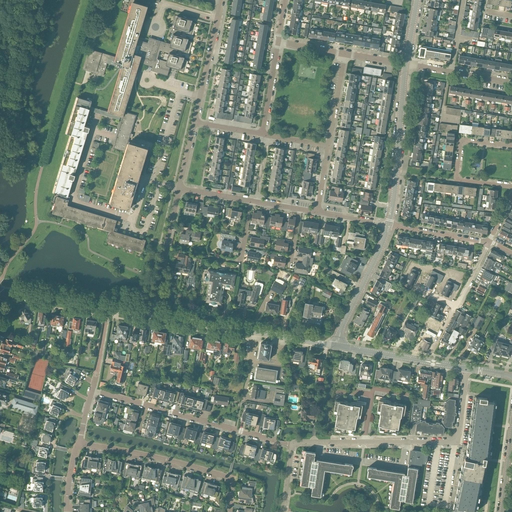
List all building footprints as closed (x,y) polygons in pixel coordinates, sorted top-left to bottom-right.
[(357,8),(359,0),(357,0),(351,0),(351,7),(357,8)] [(357,8),(364,9),(366,1),(359,0),(357,8)] [(364,9),(371,10),(372,2),(366,1),(364,9)] [(147,6),(139,4),(133,2),(116,57),(91,49),(85,68),(100,73),(99,74),(103,76),(108,59),(123,64),(114,92),(108,111),(119,114),(123,116),(113,148),(126,152),(111,203),(119,205),(129,209),(134,193),(137,194),(140,184),(137,183),(147,148),(128,142),(130,137),(132,138),(133,134),(131,134),(136,115),(132,114),(126,112),(132,92),(138,72),(139,72),(138,72),(139,69),(140,69),(137,68),(139,62),(152,67),(151,70),(159,73),(167,75),(167,76),(170,67),(178,69),(178,70),(183,72),(187,61),(183,60),(184,57),(178,56),(178,55),(176,54),(177,49),(182,51),(187,53),(191,42),(191,43),(191,42),(187,41),(188,39),(182,37),(182,36),(180,35),(181,31),(186,32),(186,33),(191,35),(195,24),(191,22),(192,20),(186,18),(186,17),(184,17),(183,17),(183,18),(177,16),(176,20),(173,28),(178,29),(176,35),(173,34),(172,39),(170,44),(167,43),(153,39),(151,44),(137,40),(137,39),(147,6)] [(371,10),(377,12),(379,4),(372,2),(371,10)] [(386,5),(379,4),(377,12),(384,13),(386,6),(386,5)] [(315,38),(316,30),(317,27),(314,26),(313,29),(310,29),(308,37),(315,38)] [(343,43),(345,33),(336,32),(335,41),(343,43)] [(343,43),(352,44),(354,34),(345,32),(345,33),(343,43)] [(352,44),(361,46),(362,36),(362,35),(354,34),(352,44)] [(371,38),(362,36),(361,46),(369,47),(371,38)] [(380,39),(371,38),(369,47),(378,49),(380,39)] [(381,70),(374,69),(364,67),(363,73),(380,76),(381,70)] [(350,74),(349,80),(357,82),(358,75),(360,75),(361,69),(358,69),(357,75),(354,74),(351,74),(350,74)] [(349,80),(348,87),(356,88),(357,82),(349,80)] [(391,81),(388,80),(385,80),(384,86),(392,88),(393,81),(391,81)] [(456,94),(457,87),(450,86),(449,93),(456,94)] [(348,87),(346,93),(355,95),(356,88),(348,87)] [(390,101),(391,94),(383,93),(381,99),(390,101)] [(78,97),(67,133),(67,134),(71,135),(54,193),(61,195),(60,197),(69,200),(69,197),(68,197),(73,180),(74,180),(75,175),(74,175),(87,132),(88,132),(90,127),(84,126),(90,109),(118,117),(119,114),(108,111),(108,112),(90,107),(92,102),(78,97)] [(344,106),(343,113),(352,114),(353,108),(344,106)] [(387,120),(388,114),(379,112),(378,119),(387,120)] [(351,121),(342,119),(341,126),(349,127),(351,121)] [(385,127),(377,125),(376,132),(384,133),(385,127)] [(339,136),(348,138),(349,131),(340,130),(339,136)] [(374,142),(382,144),(384,137),(375,136),(374,142)] [(93,141),(91,148),(98,150),(100,143),(93,141)] [(374,142),(373,149),(381,150),(382,144),(374,142)] [(344,157),(345,151),(337,149),(336,156),(344,157)] [(306,164),(317,166),(318,159),(314,159),(314,154),(308,153),(307,158),(306,164)] [(372,155),(371,162),(379,163),(380,157),(372,155)] [(317,166),(306,164),(305,171),(303,171),(302,175),(310,177),(311,172),(315,173),(317,166)] [(302,187),(313,189),(314,182),(310,182),(310,177),(302,175),(302,176),(304,176),(303,181),(302,187)] [(341,177),(332,175),(331,182),(340,183),(341,177)] [(376,183),(377,176),(368,175),(367,181),(376,183)] [(376,183),(367,181),(366,188),(375,189),(376,183)] [(433,190),(434,183),(428,182),(428,186),(425,186),(424,192),(427,192),(428,190),(433,190)] [(80,186),(78,192),(84,194),(86,188),(80,186)] [(313,189),(302,187),(301,194),(311,196),(313,189)] [(342,202),(343,193),(342,193),(343,188),(336,187),(335,192),(331,191),(329,199),(342,202)] [(360,202),(368,203),(369,200),(373,201),(373,197),(371,196),(372,193),(364,192),(363,195),(361,195),(360,202)] [(82,201),(89,203),(90,197),(84,195),(82,201)] [(69,200),(60,197),(58,196),(53,213),(110,230),(107,242),(142,253),(146,240),(143,239),(142,240),(113,231),(114,230),(117,231),(118,229),(114,228),(115,224),(120,225),(119,225),(120,222),(67,205),(69,200)] [(186,202),(184,212),(195,214),(195,212),(198,213),(200,202),(197,202),(197,204),(186,202)] [(368,203),(360,202),(359,205),(361,205),(360,209),(359,208),(358,213),(370,215),(372,207),(368,206),(368,203)] [(208,206),(207,213),(218,215),(218,214),(221,215),(222,206),(219,205),(219,208),(208,206)] [(239,226),(242,210),(229,208),(228,216),(231,217),(235,218),(235,221),(239,222),(238,226),(239,226)] [(266,227),(268,217),(265,216),(265,214),(261,214),(262,212),(259,211),(257,224),(261,224),(261,226),(266,227)] [(275,227),(278,214),(275,214),(275,216),(271,215),(271,217),(268,217),(266,227),(271,228),(272,226),(275,227)] [(278,214),(275,227),(281,228),(280,230),(284,230),(286,220),(283,219),(283,217),(280,217),(280,215),(278,214)] [(294,230),(296,217),(293,217),(293,221),(289,220),(288,222),(285,222),(286,220),(284,230),(287,231),(287,229),(294,230)] [(300,221),(298,233),(305,234),(306,231),(309,232),(311,222),(304,221),(304,222),(300,221)] [(311,222),(309,232),(313,233),(313,234),(316,234),(318,222),(314,221),(314,223),(311,222)] [(330,236),(332,226),(330,225),(330,224),(325,223),(323,234),(330,236)] [(511,227),(505,223),(502,228),(511,233),(511,227)] [(332,226),(330,236),(338,237),(340,226),(335,225),(335,226),(332,226)] [(181,234),(179,242),(188,244),(189,240),(193,240),(197,240),(197,242),(199,242),(201,232),(193,231),(186,230),(185,235),(181,234)] [(501,230),(499,235),(509,240),(510,239),(507,237),(508,234),(501,230)] [(362,238),(363,235),(359,235),(359,233),(355,232),(355,233),(350,232),(350,234),(348,234),(347,240),(354,242),(353,244),(352,246),(353,246),(353,247),(364,249),(366,238),(362,238)] [(252,237),(250,246),(263,248),(264,242),(266,243),(267,240),(270,240),(270,237),(268,237),(264,236),(261,236),(260,235),(260,238),(252,237)] [(506,239),(498,235),(496,240),(503,244),(504,243),(505,241),(508,243),(511,245),(511,242),(509,241),(506,239)] [(235,243),(236,239),(223,237),(222,240),(221,240),(220,240),(219,241),(218,241),(218,242),(218,243),(217,243),(217,244),(217,245),(217,246),(218,246),(218,247),(218,248),(219,248),(220,248),(220,249),(221,249),(232,251),(233,242),(235,243)] [(285,240),(277,238),(277,239),(275,249),(287,251),(288,244),(284,243),(285,240)] [(303,261),(312,262),(313,258),(310,258),(311,250),(298,247),(297,256),(304,257),(303,261)] [(491,249),(489,254),(488,256),(495,260),(496,258),(499,259),(500,257),(503,258),(504,256),(491,249)] [(264,251),(256,250),(256,253),(248,251),(247,262),(247,260),(257,262),(259,255),(263,256),(264,251)] [(182,273),(184,257),(185,254),(178,253),(177,259),(181,260),(180,262),(179,261),(179,262),(177,261),(175,271),(182,273)] [(271,253),(270,258),(274,259),(274,265),(285,266),(286,259),(277,257),(278,254),(271,253)] [(336,253),(333,257),(341,261),(342,261),(343,258),(342,258),(343,254),(336,253)] [(184,257),(182,273),(188,274),(187,283),(191,284),(190,288),(194,289),(196,282),(194,282),(196,276),(192,275),(194,264),(190,264),(189,263),(190,255),(185,254),(184,257)] [(387,259),(395,263),(396,261),(396,260),(397,257),(390,254),(387,259)] [(347,256),(340,271),(350,276),(352,273),(357,265),(356,264),(358,261),(347,256)] [(495,261),(491,259),(488,257),(487,257),(485,261),(489,263),(496,268),(497,268),(500,270),(501,269),(499,268),(500,267),(501,267),(502,265),(501,265),(495,261)] [(387,259),(385,265),(392,268),(393,265),(394,265),(395,263),(387,259)] [(312,262),(303,261),(303,264),(296,263),(294,272),(307,274),(308,266),(311,266),(312,262)] [(482,266),(490,270),(494,273),(496,268),(489,263),(485,261),(482,266)] [(385,265),(382,270),(390,274),(391,272),(390,271),(392,268),(385,265)] [(411,271),(406,282),(413,285),(418,275),(420,272),(412,268),(411,271)] [(481,268),(479,272),(487,277),(491,279),(494,280),(496,276),(489,272),(481,268)] [(235,275),(224,273),(219,272),(208,270),(207,276),(204,275),(203,281),(206,281),(206,282),(209,283),(206,302),(209,302),(209,304),(208,304),(208,305),(217,306),(218,306),(217,306),(218,304),(221,304),(224,288),(230,289),(230,287),(233,287),(235,275)] [(390,274),(382,270),(379,275),(386,279),(388,276),(389,276),(390,274)] [(432,270),(425,285),(432,289),(436,282),(440,284),(443,276),(432,270)] [(491,279),(487,277),(479,272),(477,277),(481,280),(481,282),(487,285),(491,279)] [(347,284),(332,277),(335,279),(332,285),(340,289),(337,294),(341,296),(343,291),(344,291),(347,284)] [(374,286),(382,290),(384,291),(386,287),(388,288),(390,284),(381,279),(380,281),(377,280),(374,286)] [(446,283),(441,293),(448,297),(452,290),(456,291),(459,286),(447,280),(446,283)] [(270,289),(281,295),(287,283),(284,281),(282,285),(275,281),(270,289)] [(252,292),(250,291),(239,289),(237,296),(238,296),(237,304),(243,305),(245,294),(247,295),(247,294),(251,295),(249,303),(255,304),(257,296),(259,296),(260,295),(262,296),(263,293),(260,293),(263,285),(262,283),(256,282),(255,282),(254,286),(252,292)] [(382,290),(374,286),(371,292),(378,295),(380,292),(382,290)] [(331,293),(324,289),(322,294),(326,296),(326,297),(328,298),(328,297),(329,297),(331,293)] [(368,298),(366,303),(374,307),(376,302),(368,298)] [(286,315),(287,307),(289,307),(290,305),(289,304),(289,302),(288,300),(282,299),(281,303),(281,304),(280,314),(286,315)] [(279,305),(274,304),(266,303),(265,311),(277,313),(278,305),(279,305)] [(381,307),(367,334),(373,337),(387,307),(379,303),(378,306),(381,307)] [(436,303),(429,316),(441,322),(443,316),(440,314),(444,307),(436,303)] [(320,317),(321,307),(315,306),(314,306),(311,306),(312,305),(305,304),(303,316),(304,316),(305,318),(307,318),(309,317),(309,316),(310,316),(310,315),(320,317)] [(31,319),(30,318),(32,317),(31,315),(32,314),(31,313),(30,314),(28,311),(27,312),(25,309),(20,312),(21,314),(19,316),(21,319),(23,318),(25,321),(25,322),(30,323),(31,319)] [(457,310),(448,326),(452,328),(453,326),(456,327),(456,326),(458,327),(459,324),(461,325),(457,331),(453,329),(451,334),(445,345),(451,348),(453,345),(454,345),(455,343),(454,343),(454,341),(455,342),(457,338),(456,338),(459,332),(463,334),(465,330),(463,328),(470,315),(463,312),(464,311),(460,309),(459,311),(457,310)] [(362,327),(368,312),(363,310),(361,314),(359,317),(357,316),(354,323),(358,325),(358,326),(360,326),(362,327)] [(45,323),(46,312),(39,311),(37,326),(44,327),(45,323)] [(473,327),(476,328),(478,329),(484,319),(479,316),(477,321),(473,327)] [(78,331),(80,319),(79,319),(79,318),(77,318),(76,318),(73,318),(72,328),(74,328),(74,330),(78,331)] [(94,335),(96,321),(87,319),(85,331),(88,332),(87,334),(94,335)] [(407,332),(406,334),(405,337),(407,337),(408,339),(409,338),(411,339),(413,334),(414,335),(418,328),(413,325),(413,324),(412,324),(412,323),(411,323),(410,324),(405,322),(402,329),(407,332)] [(440,342),(445,345),(451,334),(449,334),(452,328),(448,326),(443,337),(442,337),(440,342)] [(396,331),(389,327),(388,328),(387,330),(384,336),(385,336),(385,337),(387,338),(388,337),(389,338),(389,337),(391,338),(394,333),(394,334),(396,331)] [(139,339),(141,329),(140,329),(139,328),(138,328),(137,328),(135,328),(135,332),(133,331),(133,337),(131,336),(130,342),(135,343),(135,341),(136,338),(139,339)] [(158,344),(160,332),(157,331),(156,332),(154,331),(154,333),(153,333),(152,343),(158,344)] [(160,332),(158,344),(162,345),(166,346),(167,340),(165,339),(165,335),(165,333),(163,333),(163,332),(160,332)] [(168,345),(166,355),(171,356),(171,352),(172,352),(172,351),(171,351),(172,349),(176,350),(176,352),(182,353),(181,355),(182,355),(183,347),(181,347),(182,346),(183,345),(183,344),(182,343),(183,336),(182,336),(182,335),(180,335),(179,336),(176,335),(176,337),(174,337),(172,345),(168,345)] [(467,347),(477,353),(482,344),(485,345),(487,341),(484,340),(483,342),(474,336),(467,347)] [(498,354),(500,355),(504,343),(500,342),(498,339),(494,338),(491,349),(494,349),(493,353),(495,353),(495,354),(498,355),(498,354)] [(3,339),(3,341),(2,341),(2,342),(2,343),(1,345),(10,348),(11,345),(15,346),(16,342),(9,340),(10,340),(6,339),(6,340),(3,339)] [(206,350),(213,351),(215,340),(214,340),(214,339),(212,339),(212,340),(211,339),(211,340),(209,340),(208,342),(207,341),(207,343),(206,350)] [(430,343),(423,339),(419,348),(426,351),(430,343)] [(215,340),(213,351),(213,355),(220,357),(221,350),(222,345),(221,345),(221,342),(219,342),(219,341),(218,340),(216,340),(215,340)] [(509,345),(504,343),(500,355),(501,355),(501,354),(503,354),(502,355),(506,356),(506,355),(509,356),(511,352),(511,340),(511,341),(511,342),(511,343),(509,344),(509,345)] [(227,342),(226,343),(225,343),(225,346),(223,345),(222,354),(229,355),(230,352),(231,350),(234,350),(235,346),(234,346),(235,344),(232,344),(231,343),(230,343),(228,343),(227,342)] [(271,345),(264,344),(261,343),(258,358),(269,360),(271,345)] [(9,351),(10,348),(1,345),(1,347),(0,347),(0,348),(0,349),(0,350),(2,352),(5,354),(5,353),(11,355),(12,352),(9,351)] [(37,349),(36,349),(34,355),(37,356),(38,353),(39,352),(39,350),(43,351),(43,348),(39,347),(38,347),(37,349)] [(302,354),(303,352),(294,351),(293,361),(300,362),(299,366),(305,367),(306,356),(303,356),(303,354),(302,354)] [(0,356),(0,363),(5,365),(6,361),(14,363),(15,359),(12,358),(4,355),(4,357),(0,356)] [(322,359),(319,359),(318,358),(317,358),(316,358),(315,358),(313,357),(312,358),(309,357),(308,368),(310,369),(310,367),(317,368),(316,374),(319,375),(322,359)] [(118,373),(120,364),(121,364),(121,361),(113,359),(110,371),(118,373)] [(350,361),(340,360),(339,368),(348,370),(348,371),(351,372),(351,374),(355,375),(356,367),(352,366),(353,364),(349,363),(350,361)] [(121,364),(120,364),(118,373),(116,382),(117,384),(121,385),(122,384),(127,366),(121,365),(121,364)] [(360,367),(360,370),(360,373),(361,373),(360,374),(363,374),(363,375),(366,376),(367,375),(369,375),(370,375),(370,372),(371,372),(371,369),(371,366),(371,365),(368,365),(368,364),(366,364),(365,364),(362,364),(361,364),(361,367),(360,367)] [(378,379),(378,378),(384,379),(386,368),(383,367),(383,368),(380,367),(379,370),(376,369),(374,378),(378,379)] [(276,371),(257,368),(255,378),(274,381),(276,371)] [(386,368),(384,379),(389,380),(389,381),(393,382),(395,371),(392,371),(392,370),(389,369),(389,368),(386,368)] [(402,380),(404,370),(401,369),(401,370),(398,369),(398,372),(395,371),(393,382),(396,382),(397,379),(402,380)] [(430,378),(431,371),(420,369),(419,376),(427,378),(430,378)] [(77,378),(75,377),(76,376),(77,377),(79,374),(74,370),(73,372),(69,370),(67,374),(69,375),(67,377),(66,378),(65,379),(65,380),(65,381),(65,382),(66,383),(67,383),(68,383),(69,383),(73,386),(77,378)] [(408,383),(411,383),(413,376),(410,375),(410,371),(407,371),(408,370),(404,370),(402,380),(408,381),(408,383)] [(431,386),(435,386),(441,387),(442,373),(432,371),(431,376),(432,377),(431,386)] [(0,384),(1,385),(1,386),(4,387),(6,382),(9,383),(9,381),(16,384),(18,378),(10,376),(9,380),(7,379),(0,376),(0,384)] [(423,392),(422,397),(427,398),(428,392),(429,385),(424,384),(424,382),(427,382),(427,378),(419,376),(418,376),(417,382),(421,383),(420,386),(424,387),(423,392)] [(449,378),(448,390),(453,391),(454,384),(458,384),(458,379),(449,378)] [(157,399),(159,392),(160,388),(155,387),(156,383),(153,382),(149,395),(152,396),(152,397),(152,398),(157,399)] [(135,393),(146,396),(148,386),(138,383),(135,393)] [(60,398),(65,400),(69,392),(67,391),(67,390),(68,391),(70,388),(64,385),(63,387),(60,385),(58,389),(60,390),(59,392),(58,393),(57,393),(56,394),(56,395),(56,396),(57,397),(58,398),(59,398),(60,398)] [(260,399),(263,399),(264,399),(266,391),(262,390),(259,390),(260,386),(253,385),(252,388),(253,389),(252,392),(251,397),(258,398),(260,399)] [(429,389),(428,395),(428,397),(430,398),(431,395),(439,397),(440,392),(440,391),(441,387),(435,386),(435,391),(432,390),(432,389),(429,389)] [(157,399),(162,400),(165,390),(160,388),(159,392),(157,399)] [(276,389),(273,404),(283,406),(285,390),(276,389)] [(162,400),(168,402),(171,391),(165,390),(162,400)] [(171,391),(168,402),(173,403),(173,402),(176,402),(179,392),(176,391),(176,392),(171,391)] [(0,405),(1,403),(6,404),(9,395),(0,392),(0,405)] [(185,407),(188,396),(183,394),(184,393),(181,392),(178,403),(181,403),(180,405),(185,407)] [(185,407),(190,408),(194,397),(188,396),(185,407)] [(229,398),(215,396),(213,403),(228,405),(228,401),(229,401),(229,400),(229,398)] [(190,408),(196,410),(199,399),(194,397),(190,408)] [(487,458),(494,409),(494,402),(486,401),(487,398),(475,397),(468,456),(466,455),(465,458),(482,463),(483,457),(487,458)] [(199,399),(196,410),(201,411),(202,409),(204,410),(206,404),(208,399),(204,398),(204,400),(199,399)] [(34,408),(34,405),(17,399),(16,402),(15,404),(16,404),(15,407),(32,412),(33,409),(34,409),(34,408)] [(422,406),(430,407),(430,401),(418,399),(418,404),(418,405),(422,406)] [(444,410),(446,410),(445,412),(456,414),(456,412),(455,412),(456,405),(454,405),(455,400),(449,399),(445,402),(445,404),(444,403),(443,407),(445,407),(444,410)] [(97,405),(107,407),(107,408),(109,408),(111,403),(108,402),(99,400),(99,402),(98,401),(97,405)] [(345,402),(343,401),(336,400),(333,414),(337,414),(334,431),(342,432),(342,434),(345,435),(345,433),(354,434),(357,418),(360,418),(362,405),(345,402)] [(380,414),(377,431),(386,432),(385,434),(388,434),(389,432),(397,434),(400,418),(403,418),(406,405),(379,400),(376,414),(380,414)] [(53,414),(57,416),(61,408),(59,407),(60,406),(61,407),(62,404),(57,401),(56,403),(52,401),(50,405),(52,406),(51,408),(50,409),(49,410),(49,411),(49,412),(49,413),(50,414),(51,414),(52,414),(53,414)] [(420,421),(422,406),(418,405),(418,404),(413,403),(410,423),(416,424),(420,421)] [(128,413),(137,416),(138,412),(137,412),(138,410),(127,407),(126,413),(128,413)] [(250,425),(253,414),(248,412),(248,411),(245,410),(246,409),(245,409),(244,410),(244,411),(244,412),(243,412),(243,413),(242,414),(242,415),(242,416),(242,417),(242,418),(242,419),(242,420),(242,421),(242,420),(245,421),(244,423),(245,423),(250,425)] [(302,409),(302,412),(301,413),(300,415),(301,416),(301,419),(309,420),(309,418),(316,418),(316,412),(310,411),(310,410),(302,409)] [(454,415),(456,415),(456,414),(445,412),(445,415),(444,414),(443,417),(442,417),(442,421),(443,421),(443,423),(445,427),(452,427),(452,421),(454,422),(454,415)] [(148,419),(159,422),(160,417),(160,416),(149,413),(149,414),(148,419)] [(253,414),(250,425),(255,426),(256,426),(256,424),(259,425),(262,414),(261,414),(260,414),(259,414),(258,415),(253,414)] [(262,414),(259,425),(263,426),(263,428),(268,429),(270,418),(265,417),(265,415),(264,415),(264,414),(263,414),(262,414)] [(100,425),(101,423),(103,423),(104,418),(94,415),(93,419),(94,419),(94,421),(95,421),(94,424),(100,425)] [(270,418),(268,429),(274,429),(274,430),(274,428),(277,428),(277,429),(277,428),(278,427),(279,426),(279,425),(279,424),(279,423),(280,423),(280,422),(280,421),(280,420),(280,419),(279,418),(279,417),(279,416),(279,417),(274,416),(274,418),(270,418)] [(48,430),(52,431),(55,423),(53,422),(53,421),(54,421),(55,419),(50,417),(49,418),(45,417),(44,421),(46,422),(45,424),(44,425),(44,426),(43,427),(43,428),(44,429),(45,430),(46,430),(47,430),(48,430)] [(157,427),(159,422),(148,419),(146,424),(157,427)] [(420,421),(416,424),(416,430),(421,431),(421,432),(428,433),(428,435),(429,435),(430,424),(428,424),(428,422),(425,422),(426,421),(422,420),(422,422),(420,421)] [(172,434),(175,423),(170,422),(166,434),(172,436),(172,434)] [(443,434),(443,433),(444,427),(442,424),(439,424),(439,423),(436,422),(436,423),(433,423),(433,424),(430,424),(429,435),(431,435),(431,434),(437,434),(437,433),(443,434)] [(175,423),(172,434),(178,436),(177,437),(178,438),(179,438),(179,439),(180,439),(183,428),(181,427),(181,425),(175,423)] [(135,426),(125,424),(123,431),(132,434),(133,430),(134,430),(135,426)] [(156,432),(157,427),(146,424),(145,429),(156,432)] [(189,439),(192,428),(187,427),(186,428),(183,428),(180,439),(181,439),(182,439),(183,439),(184,439),(184,437),(189,439)] [(192,428),(189,439),(194,440),(194,442),(195,442),(195,443),(196,443),(197,443),(200,432),(197,431),(198,430),(192,428)] [(156,432),(145,429),(144,434),(144,435),(146,435),(145,436),(146,437),(147,437),(148,438),(149,438),(150,438),(151,438),(152,438),(152,437),(154,438),(154,437),(155,437),(156,432)] [(206,444),(209,433),(204,431),(203,431),(203,433),(200,432),(197,443),(198,444),(199,444),(200,444),(200,443),(201,442),(206,444)] [(52,435),(47,434),(46,433),(46,432),(45,432),(44,432),(43,432),(42,433),(41,434),(41,435),(41,436),(42,437),(41,441),(50,443),(52,435)] [(209,433),(206,444),(211,445),(211,446),(211,447),(212,447),(213,448),(214,448),(217,437),(214,436),(215,434),(214,434),(209,433)] [(223,448),(226,437),(220,436),(220,438),(217,437),(214,448),(215,448),(216,448),(217,448),(218,447),(223,448)] [(226,437),(223,448),(228,450),(228,451),(231,452),(230,453),(231,452),(232,451),(232,450),(233,450),(233,449),(233,448),(234,447),(234,446),(234,445),(234,444),(234,443),(234,442),(234,441),(233,441),(231,441),(231,439),(226,437)] [(248,455),(251,444),(246,443),(245,445),(242,444),(243,444),(242,443),(242,444),(241,445),(240,446),(240,447),(240,448),(239,449),(239,450),(239,451),(239,453),(239,454),(239,455),(240,455),(242,456),(243,454),(248,455)] [(251,444),(248,455),(253,457),(253,458),(254,459),(255,459),(256,460),(259,448),(256,448),(257,446),(251,444)] [(42,456),(46,457),(48,449),(40,447),(39,451),(38,452),(37,452),(37,453),(37,454),(37,455),(38,456),(39,457),(40,457),(41,457),(42,456)] [(259,448),(256,460),(257,460),(258,460),(259,460),(260,460),(260,458),(265,460),(268,449),(263,448),(262,447),(262,449),(259,448)] [(268,449),(265,460),(270,461),(270,463),(273,464),(272,464),(272,465),(273,464),(274,463),(274,462),(275,461),(276,460),(276,459),(276,458),(276,457),(276,456),(276,455),(276,454),(276,453),(273,452),(274,451),(273,451),(273,450),(268,449)] [(426,464),(427,452),(412,450),(410,452),(408,467),(419,468),(420,463),(426,464)] [(325,472),(326,470),(348,474),(348,473),(351,474),(353,464),(345,463),(344,465),(314,460),(315,452),(306,451),(305,455),(305,454),(300,485),(308,486),(308,485),(313,486),(312,487),(311,495),(320,496),(321,493),(325,472)] [(92,468),(93,457),(91,457),(91,456),(85,456),(84,462),(82,461),(81,469),(85,470),(86,469),(87,467),(92,468)] [(93,457),(92,468),(96,469),(96,472),(99,472),(101,458),(96,457),(93,457)] [(111,471),(113,460),(112,460),(108,458),(108,459),(105,459),(105,458),(105,457),(102,473),(105,473),(106,470),(111,471)] [(457,470),(454,486),(457,487),(459,487),(454,510),(462,511),(463,511),(465,511),(473,511),(479,487),(483,488),(486,476),(482,475),(484,463),(482,463),(465,458),(465,460),(464,465),(462,471),(461,471),(458,470),(457,470)] [(113,460),(111,471),(120,473),(122,461),(119,461),(119,460),(115,460),(115,461),(113,461),(114,460),(113,460)] [(37,473),(37,475),(43,475),(44,471),(45,471),(45,462),(41,462),(40,461),(39,461),(38,461),(37,461),(36,461),(36,462),(35,463),(35,464),(36,465),(36,466),(36,468),(34,468),(33,472),(37,473)] [(131,475),(133,464),(131,464),(131,463),(125,462),(122,476),(126,477),(126,474),(131,475)] [(133,464),(131,475),(136,476),(135,479),(138,479),(141,465),(136,464),(136,465),(133,464)] [(151,479),(153,468),(153,469),(151,468),(152,468),(148,466),(147,466),(148,466),(147,467),(145,466),(145,465),(142,477),(151,479)] [(368,467),(367,476),(370,477),(392,481),(393,482),(390,503),(389,507),(399,509),(400,501),(400,500),(400,499),(404,500),(404,501),(413,502),(418,469),(419,469),(419,468),(408,467),(407,474),(376,470),(376,468),(368,467)] [(153,468),(151,479),(156,480),(155,483),(158,484),(162,469),(161,470),(159,469),(159,468),(155,468),(155,469),(153,469),(153,468)] [(170,484),(173,473),(170,473),(170,472),(165,471),(161,485),(165,485),(165,483),(170,484)] [(173,473),(170,484),(175,485),(174,488),(177,489),(181,475),(175,474),(173,473)] [(189,489),(192,478),(192,479),(191,478),(187,475),(187,476),(187,477),(184,476),(184,475),(180,489),(183,490),(184,487),(189,489)] [(43,478),(37,477),(37,479),(32,479),(32,483),(34,484),(34,486),(33,486),(33,487),(33,488),(33,489),(33,490),(34,491),(35,491),(36,491),(37,491),(38,491),(43,491),(43,482),(42,482),(43,478)] [(80,486),(91,488),(92,479),(80,477),(80,478),(81,478),(81,481),(80,480),(79,480),(80,485),(81,485),(80,486)] [(192,478),(189,489),(195,490),(194,493),(197,494),(201,479),(201,480),(198,480),(198,479),(194,479),(192,479),(193,478),(192,478)] [(209,495),(212,484),(209,483),(204,481),(201,492),(209,495)] [(239,492),(251,494),(252,491),(253,492),(255,488),(256,482),(248,481),(247,487),(241,486),(240,487),(239,489),(239,491),(239,492)] [(212,484),(209,495),(216,497),(215,500),(218,501),(221,493),(218,492),(220,486),(214,485),(212,484)] [(91,488),(80,486),(80,487),(80,488),(78,492),(79,492),(79,495),(78,495),(93,497),(93,493),(90,493),(91,488)] [(251,494),(239,492),(239,493),(238,494),(238,496),(239,497),(239,498),(239,499),(247,500),(246,503),(253,504),(253,501),(253,497),(251,497),(251,494)] [(37,507),(38,507),(42,507),(42,498),(33,498),(33,502),(33,503),(32,504),(32,505),(32,506),(33,507),(34,507),(35,508),(36,508),(37,507)] [(145,503),(146,511),(152,511),(152,505),(155,505),(153,498),(150,499),(147,500),(147,502),(145,503)] [(79,507),(90,507),(93,508),(93,499),(90,499),(79,499),(79,505),(79,507)] [(146,511),(145,503),(142,503),(142,501),(138,501),(135,501),(136,508),(139,507),(139,511),(146,511)]
